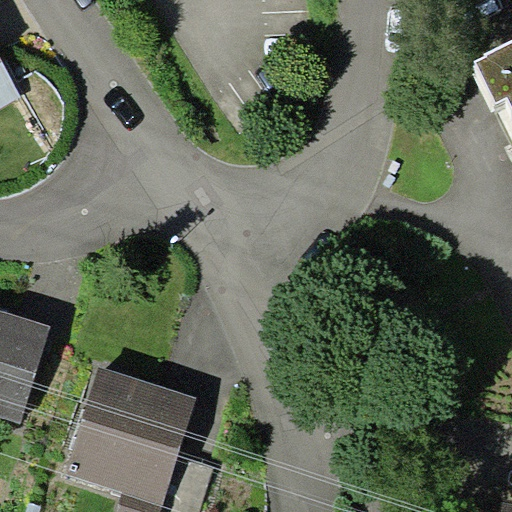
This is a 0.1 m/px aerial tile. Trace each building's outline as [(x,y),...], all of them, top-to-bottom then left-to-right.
[(511,38),(485,51),(486,53),(475,58),(496,102),(506,97),(511,109),(511,38)] [(0,55),(0,108),(22,97),(0,55)] [(49,325),(0,309),(0,417),(19,423),(49,325)] [(197,397),(99,366),(64,475),(123,494),(116,511),(159,511),(177,459),(197,397)] [(199,511),(213,471),(177,459),(159,511),(199,511)] [(511,511),(511,503),(503,502),(501,511),(511,511)]
